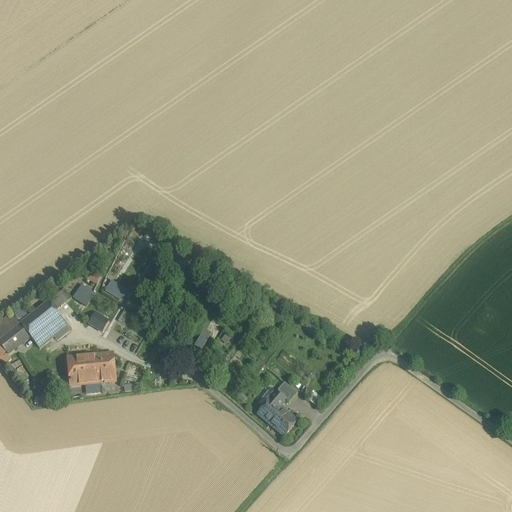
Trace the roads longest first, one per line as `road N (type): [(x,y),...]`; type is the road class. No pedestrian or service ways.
road 1 (unclassified): [(511,442),(382,350),(292,453),(200,379)]
road 2 (track): [(511,219),(478,242),(382,350)]
road 3 (track): [(200,379),(75,336)]
